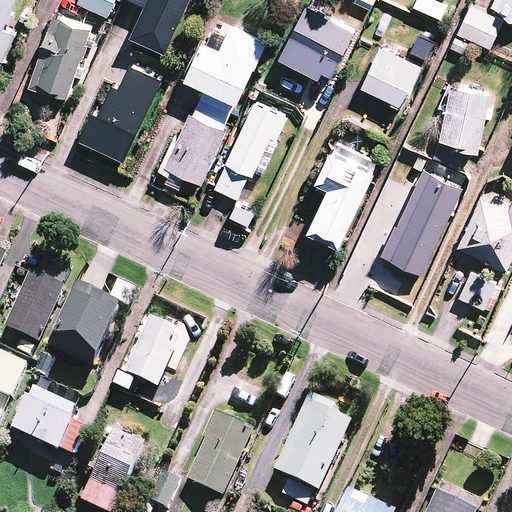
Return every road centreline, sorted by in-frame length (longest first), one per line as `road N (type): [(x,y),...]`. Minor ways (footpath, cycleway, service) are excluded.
road 1 (residential): [(0,170),(268,295)]
road 2 (residential): [(297,308),(511,409)]
road 3 (residential): [(218,430),(249,411),(297,308)]
road 4 (residential): [(268,295),(218,430)]
